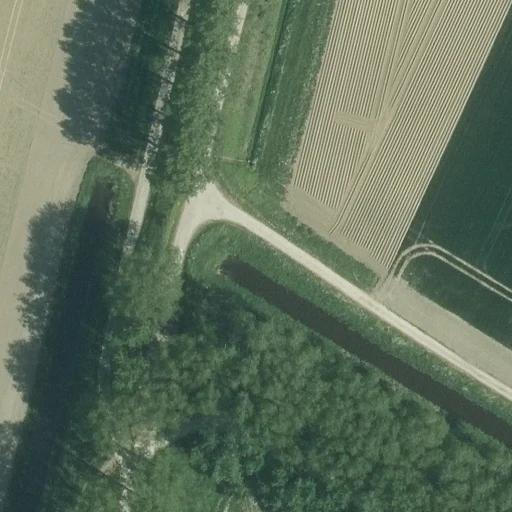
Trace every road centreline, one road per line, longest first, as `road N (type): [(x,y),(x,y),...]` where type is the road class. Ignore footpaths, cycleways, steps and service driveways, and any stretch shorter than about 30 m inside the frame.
road 1 (unclassified): [(131,479),(106,413),(104,358),(184,0)]
road 2 (unclassified): [(194,196),(511,392)]
road 3 (unclassified): [(380,511),(255,434),(226,425),(164,437),(131,479)]
road 4 (unclassified): [(131,479),(141,401),(194,196)]
road 5 (unclassified): [(194,196),(241,0)]
